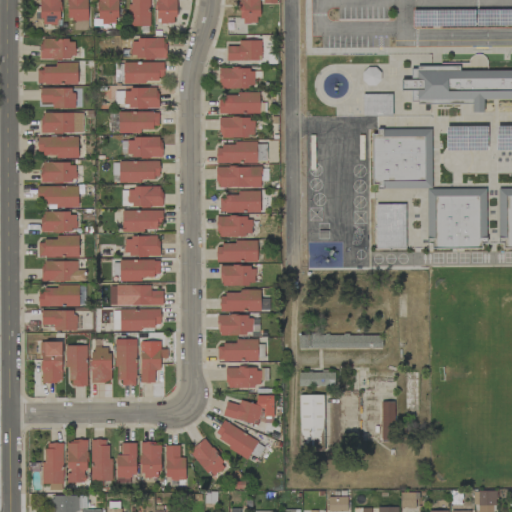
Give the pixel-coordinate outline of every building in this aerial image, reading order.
[(39,0),(39,25),(59,25),(59,0),(39,0)] [(66,0),(67,21),(87,21),(86,0),(66,0)] [(117,0),(97,0),(97,23),(117,24),(117,0)] [(128,0),(129,27),(149,26),(148,0),(128,0)] [(175,0),(155,0),(156,23),(175,24),(175,0)] [(238,0),(239,23),(259,23),(258,0),(238,0)] [(40,39),(39,58),(74,59),(74,40),(40,39)] [(165,39),(130,39),(130,58),(164,59),(165,39)] [(260,40),(237,41),(237,46),(225,46),(225,61),(260,60),(260,40)] [(163,63),(122,62),(122,82),(163,82),(163,63)] [(76,63),(54,63),(54,68),(36,68),(36,85),(76,84),(76,63)] [(409,69),(410,79),(400,80),(400,88),(410,90),(411,104),(471,97),(472,112),(482,113),(484,102),(511,98),(511,67),(460,74),(458,63),(409,69)] [(254,69),(219,68),(218,88),(253,88),(254,69)] [(363,85),(379,84),(378,68),(362,69),(363,85)] [(74,89),(39,88),(39,103),(51,103),(51,108),(73,108),(74,89)] [(114,107),(158,107),(158,89),(120,88),(120,95),(114,95),(114,107)] [(258,95),(218,95),(218,114),(258,114),(258,95)] [(158,131),(157,112),(117,113),(117,131),(158,131)] [(81,113),(40,113),(40,133),(81,133),(81,113)] [(253,118),(219,118),(218,137),(253,138),(253,118)] [(486,127),(445,127),(445,151),(486,150),(486,127)] [(431,129),(372,129),(372,182),(381,182),(381,189),(430,189),(431,129)] [(77,137),(36,137),(37,157),(77,157),(77,137)] [(161,157),(160,138),(120,139),(121,157),(161,157)] [(215,163),(255,164),(255,144),(215,144),(215,163)] [(265,144),(256,145),(256,162),(265,162),(265,144)] [(118,182),(159,181),(158,161),(118,162),(118,182)] [(40,162),(40,182),(75,183),(75,163),(40,162)] [(215,167),(216,188),(260,187),(260,167),(215,167)] [(77,187),(37,186),(36,206),(77,207),(77,187)] [(161,187),(121,188),(121,207),(161,207),(161,187)] [(511,188),(497,189),(498,237),(506,237),(506,248),(511,248),(511,188)] [(426,189),(426,241),(431,241),(431,249),(485,248),(484,189),(426,189)] [(259,212),(259,191),(236,192),(236,196),(218,197),(219,213),(259,212)] [(404,204),(374,204),(375,249),(405,249),(404,204)] [(122,231),(162,231),(162,211),(121,211),(122,231)] [(40,213),(40,232),(76,231),(75,212),(40,213)] [(216,217),(216,236),(251,236),(251,217),(216,217)] [(158,236),(123,237),(124,256),(158,255),(158,236)] [(37,239),(38,257),(78,257),(78,238),(37,239)] [(256,243),(216,242),(215,262),(256,262),(256,243)] [(159,261),(119,260),(119,282),(141,282),(141,276),(158,277),(159,261)] [(76,261),(41,262),(41,282),(85,281),(85,270),(77,271),(76,261)] [(254,285),(254,266),(219,267),(219,285),(254,285)] [(150,285),(115,286),(115,306),(162,305),(162,291),(150,291),(150,285)] [(37,307),(78,307),(78,287),(38,286),(37,307)] [(260,312),(259,292),(219,292),(219,312),(260,312)] [(159,309),(112,310),(112,330),(160,329),(159,309)] [(53,330),(74,331),(75,311),(41,310),(40,325),(53,325),(53,330)] [(217,316),(217,334),(258,334),(258,316),(217,316)] [(381,334),(297,335),(298,349),(381,348),(381,334)] [(134,386),(136,340),(117,339),(116,385),(134,386)] [(217,344),(216,361),(256,362),(256,340),(234,339),(234,345),(217,344)] [(60,342),(39,342),(40,383),(61,383),(60,342)] [(66,346),(67,387),(87,386),(86,345),(66,346)] [(109,347),(90,348),(90,383),(109,383),(109,347)] [(139,349),(140,383),(154,383),(154,370),(160,370),(160,348),(139,349)] [(225,387),(260,387),(260,367),(225,368),(225,387)] [(334,386),(334,372),(298,373),(298,387),(334,386)] [(275,398),(257,394),(254,404),(239,400),(238,405),(225,402),(222,416),(258,426),(261,414),(270,417),(275,398)] [(299,395),(299,450),(322,450),(322,395),(299,395)] [(393,402),(380,402),(381,440),(393,440),(393,402)] [(248,457),(257,439),(221,421),(212,439),(248,457)] [(109,480),(109,440),(90,440),(90,480),(109,480)] [(212,478),(226,465),(203,440),(189,452),(212,478)] [(66,441),(66,482),(85,483),(86,441),(66,441)] [(42,484),(48,484),(48,490),(61,490),(62,444),(43,443),(42,484)] [(134,443),(120,443),(120,455),(116,455),(115,479),(134,479),(134,443)] [(160,443),(140,443),(140,478),(160,478),(160,443)] [(165,480),(184,480),(184,458),(179,458),(178,446),(164,446),(165,480)] [(475,491),(474,511),(493,511),(494,491),(475,491)] [(51,511),(85,511),(85,495),(51,496),(51,511)] [(347,511),(346,497),(327,498),(328,511),(347,511)]
